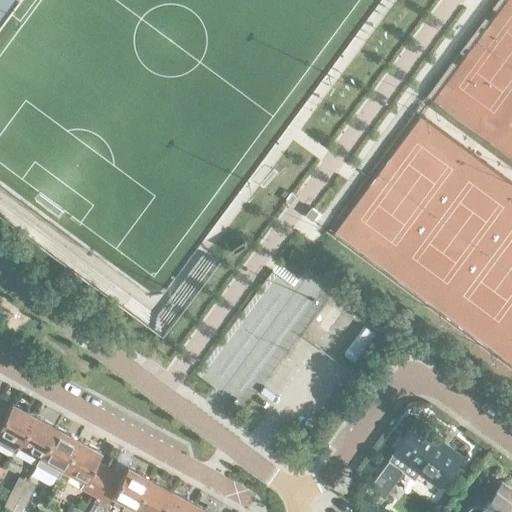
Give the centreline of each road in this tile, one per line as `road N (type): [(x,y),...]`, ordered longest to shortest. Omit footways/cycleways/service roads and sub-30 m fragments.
road 1 (residential): [(233,449),(0,273)]
road 2 (residential): [(511,441),(410,374),(395,382),(338,464),(318,483),(294,490)]
road 3 (residential): [(0,363),(210,476)]
